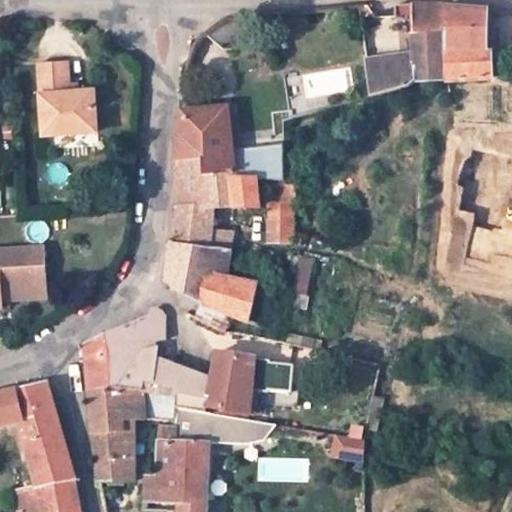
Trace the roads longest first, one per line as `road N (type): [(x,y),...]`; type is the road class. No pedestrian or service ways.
road 1 (unclassified): [(0,375),(79,332),(130,285),(148,238),(158,65),(149,5)]
road 2 (unknown): [(54,348),(92,493)]
road 3 (unclassified): [(0,1),(149,5)]
